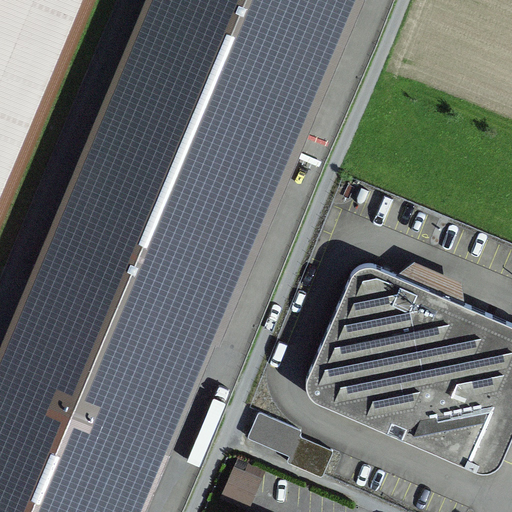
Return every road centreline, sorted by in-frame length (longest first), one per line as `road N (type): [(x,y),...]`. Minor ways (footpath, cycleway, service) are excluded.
road 1 (track): [(211,435),(399,0)]
road 2 (track): [(211,435),(371,501),(379,511)]
